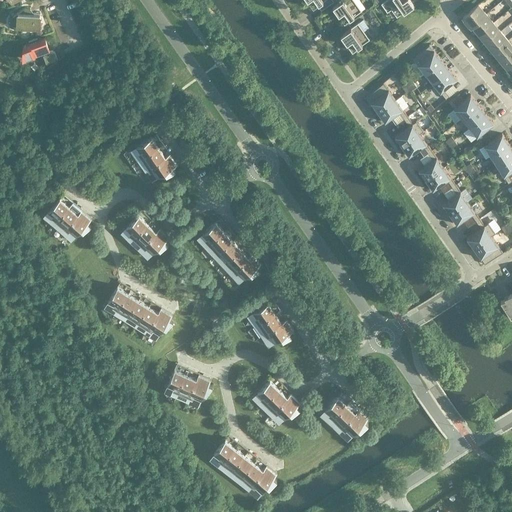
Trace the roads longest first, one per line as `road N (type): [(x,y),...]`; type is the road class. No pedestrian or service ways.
road 1 (residential): [(474,279),(345,95)]
road 2 (tertiary): [(147,0),(255,154)]
road 3 (tertiary): [(271,175),(377,327)]
road 4 (residential): [(214,202),(173,229),(129,192),(100,214)]
road 5 (residential): [(331,372),(308,390),(241,354),(222,375)]
road 6 (residential): [(100,214),(125,274),(178,307)]
road 7 (tertiary): [(391,348),(461,447)]
